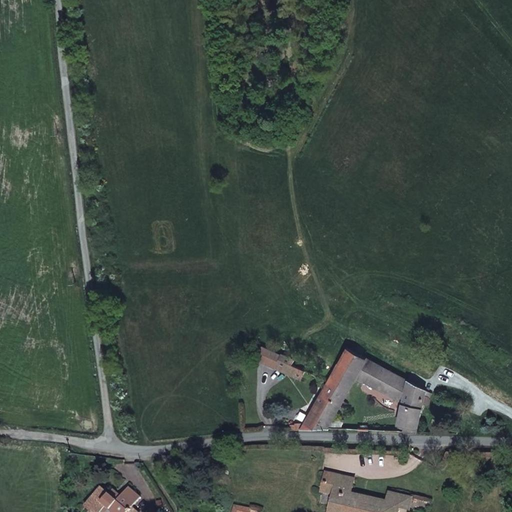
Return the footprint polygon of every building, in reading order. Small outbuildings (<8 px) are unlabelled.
[(258,359),(277,368),(284,355),(282,354),(276,351),(263,345),(254,349),(261,353),(258,359)] [(341,388),(340,390),(347,394),(357,377),(366,382),(376,363),(367,358),(350,349),(330,382),(341,388)] [(284,355),(277,368),(302,379),(306,371),(299,368),(292,365),(294,360),(284,355)] [(366,382),(405,402),(410,381),(376,363),(366,382)] [(399,431),(418,432),(424,404),(427,405),(428,405),(429,404),(430,403),(430,401),(430,400),(430,398),(429,397),(426,396),(425,396),(427,390),(410,381),(405,402),(399,431)] [(291,430),(302,429),(328,428),(341,405),(343,401),(347,394),(340,390),(341,388),(330,382),(306,423),(304,422),(296,423),(296,424),(291,425),(291,430)] [(352,493),(355,478),(327,472),(324,482),(336,485),(334,494),(329,511),(398,511),(400,507),(402,495),(390,493),(388,502),(366,496),(365,500),(359,499),(360,495),(352,493)] [(336,485),(324,482),(322,491),(334,494),(336,485)] [(111,494),(102,487),(86,506),(92,511),(128,511),(133,507),(142,497),(130,487),(122,497),(114,490),(111,494)] [(400,507),(409,509),(412,498),(402,495),(400,507)]
